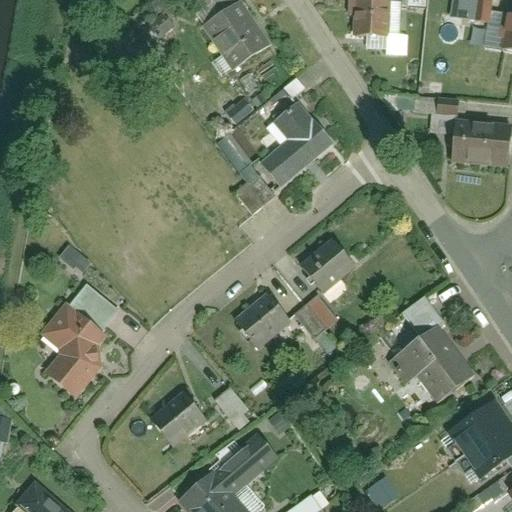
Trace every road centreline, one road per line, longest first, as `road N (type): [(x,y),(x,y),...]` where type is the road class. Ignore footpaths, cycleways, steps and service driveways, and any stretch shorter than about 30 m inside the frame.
road 1 (residential): [(389,138),(179,315),(82,434),(91,480),(122,511)]
road 2 (residential): [(389,138),(388,168),(421,193),(485,288)]
road 3 (residential): [(300,0),(389,138)]
